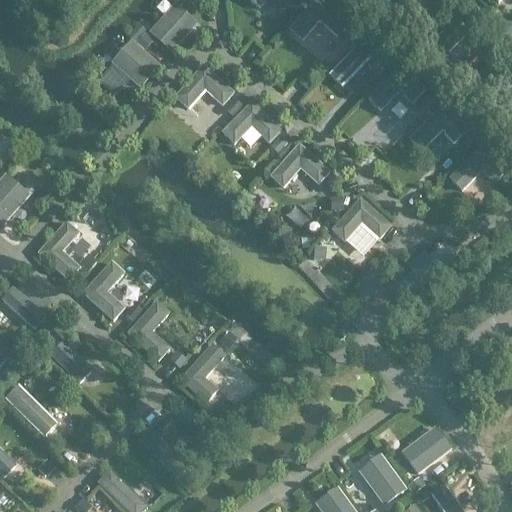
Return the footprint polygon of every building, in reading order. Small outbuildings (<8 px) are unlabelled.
[(291,0),(245,0),(258,11),(267,0),(289,0),(290,1),(291,0)] [(319,0),(315,0),(289,30),(301,42),(319,23),(337,39),(348,25),(319,0)] [(307,0),(297,0),(294,5),(301,11),(309,2),(307,0)] [(381,0),(371,0),(368,3),(374,8),(381,0)] [(414,0),(391,0),(380,11),(409,41),(420,30),(403,11),(414,0)] [(511,0),(503,0),(501,3),(507,9),(511,4),(511,0)] [(175,6),(152,33),(173,51),(196,24),(175,6)] [(145,33),(138,26),(128,37),(135,43),(145,33)] [(462,37),(451,26),(422,54),(451,83),(463,72),(445,54),(462,37)] [(153,43),(145,36),(144,35),(135,44),(136,44),(144,52),(153,43)] [(349,35),(342,43),(348,49),(356,41),(349,35)] [(419,36),(411,43),(417,49),(425,42),(419,36)] [(163,65),(173,54),(157,41),(147,53),(163,65)] [(159,68),(131,43),(112,63),(140,89),(159,68)] [(359,44),(328,76),(339,88),(371,56),(359,44)] [(367,69),(377,78),(385,69),(375,60),(367,69)] [(204,67),(177,97),(188,108),(205,89),(223,106),(234,95),(204,67)] [(495,67),(464,98),(494,127),(507,114),(491,97),(508,79),(495,67)] [(419,93),(394,72),(364,105),(375,115),(396,94),(399,97),(398,100),(407,108),(419,93)] [(460,79),(453,86),(458,91),(465,84),(460,79)] [(429,94),(419,105),(426,113),(437,102),(429,94)] [(243,107),(235,100),(224,111),(232,118),(243,107)] [(252,105),(223,134),(234,145),(252,128),(269,144),(280,133),(252,105)] [(441,107),(408,140),(421,154),(442,132),(445,136),(444,137),(454,145),(467,132),(441,107)] [(473,132),(463,143),(470,151),(481,140),(473,132)] [(511,133),(503,143),(511,151),(511,133)] [(288,148),(281,141),(269,153),(276,160),(288,148)] [(329,174),(299,147),(271,177),(283,189),(300,170),(318,186),(329,174)] [(460,193),(480,171),(484,174),(483,176),(492,184),(504,171),(479,148),(448,182),(460,193)] [(27,198),(5,179),(0,184),(0,221),(3,225),(27,198)] [(41,211),(51,200),(44,193),(34,204),(41,211)] [(331,213),(342,213),(342,199),(331,199),(331,213)] [(361,225),(379,241),(390,229),(360,202),(332,233),(344,244),(361,225)] [(65,225),(39,255),(69,281),(80,270),(61,253),(77,235),(65,225)] [(314,263),(325,264),(326,251),(314,250),(314,263)] [(429,298),(447,284),(446,282),(463,270),(449,250),(432,263),(424,254),(406,267),(413,277),(396,290),(410,310),(427,297),(429,298)] [(97,266),(89,259),(80,268),(88,275),(97,266)] [(123,275),(111,265),(84,295),(113,322),(126,308),(117,300),(115,302),(106,294),(123,275)] [(2,302),(35,331),(46,318),(13,289),(2,302)] [(168,316),(157,305),(129,335),(158,362),(170,348),(161,340),(159,342),(152,334),(168,316)] [(132,324),(141,313),(134,307),(125,317),(132,324)] [(53,350),(61,342),(52,332),(44,339),(53,350)] [(228,335),(219,345),(224,350),(233,339),(228,335)] [(0,365),(4,369),(15,356),(0,343),(0,365)] [(50,356),(78,384),(90,372),(62,344),(50,356)] [(223,359),(211,348),(181,382),(205,404),(218,391),(209,383),(207,385),(203,381),(223,359)] [(187,365),(177,356),(170,364),(180,373),(187,365)] [(6,400),(44,438),(56,427),(18,388),(6,400)] [(164,417),(155,427),(161,433),(171,423),(164,417)] [(139,442),(177,481),(189,469),(151,430),(139,442)] [(403,456),(418,476),(450,452),(435,431),(403,456)] [(0,476),(3,479),(15,467),(0,452),(0,476)] [(381,459),(360,474),(384,507),(404,491),(381,459)] [(47,482),(56,472),(46,463),(38,473),(47,482)] [(98,484),(126,511),(147,511),(149,511),(111,472),(98,484)] [(480,511),(457,479),(447,485),(465,511),(480,511)] [(424,491),(425,491),(420,484),(410,491),(415,498),(424,491)] [(431,497),(442,511),(463,511),(445,486),(431,497)] [(352,511),(337,491),(317,506),(320,511),(352,511)] [(427,493),(415,502),(419,508),(431,499),(427,493)] [(84,503),(75,511),(90,511),(92,510),(84,503)]
